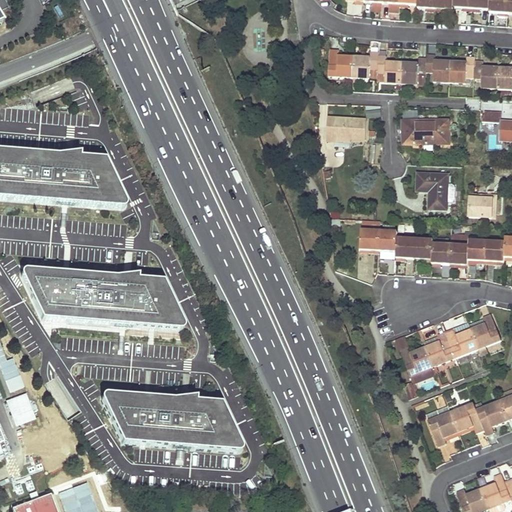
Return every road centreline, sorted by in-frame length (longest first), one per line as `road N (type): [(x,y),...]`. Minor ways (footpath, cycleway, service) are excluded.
road 1 (motorway): [(368,511),(274,284),(141,0)]
road 2 (motorway): [(204,206),(338,511)]
road 3 (trunk): [(94,0),(179,181),(204,206)]
road 4 (trunk): [(113,0),(204,206)]
road 5 (residential): [(511,41),(337,26),(302,0)]
road 6 (unclassified): [(164,0),(0,68)]
